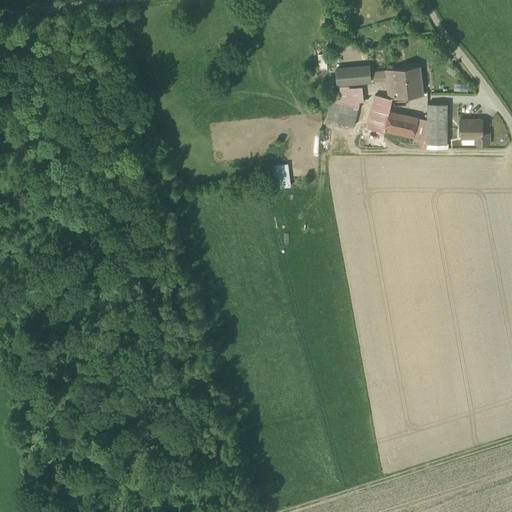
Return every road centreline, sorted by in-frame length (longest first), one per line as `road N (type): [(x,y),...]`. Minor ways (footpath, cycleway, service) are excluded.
road 1 (residential): [(425,0),(511,126)]
road 2 (residential): [(0,17),(128,0)]
